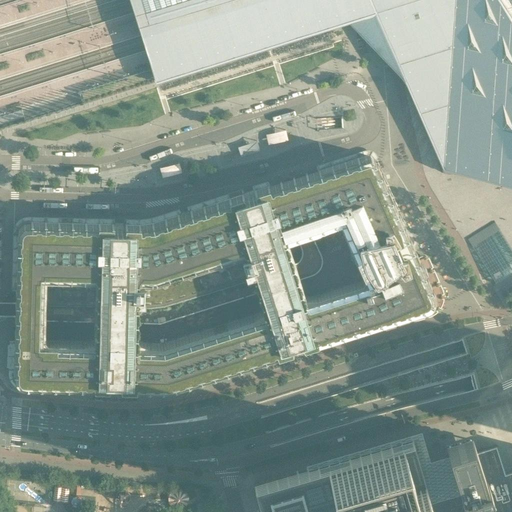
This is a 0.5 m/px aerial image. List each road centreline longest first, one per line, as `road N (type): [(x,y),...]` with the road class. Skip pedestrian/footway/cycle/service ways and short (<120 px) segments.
road 1 (tertiary): [(511,321),(140,429)]
road 2 (secondary): [(511,331),(215,423),(140,429)]
road 3 (secondary): [(147,456),(238,448),(511,371)]
road 4 (tertiary): [(226,466),(511,382)]
road 5 (secondary): [(0,439),(147,456)]
road 6 (secondary): [(140,429),(0,415)]
